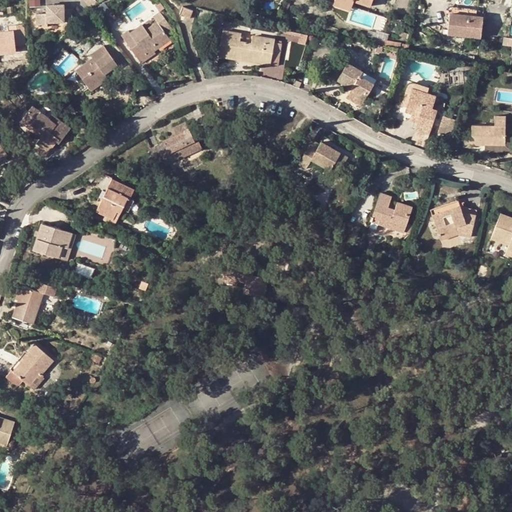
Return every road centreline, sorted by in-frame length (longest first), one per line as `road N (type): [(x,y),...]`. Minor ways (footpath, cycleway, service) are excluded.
road 1 (residential): [(511,186),(396,153),(275,93),(205,90),(151,115),(23,204),(0,270)]
road 2 (track): [(511,295),(388,329),(316,315),(272,293)]
road 3 (track): [(511,396),(454,460),(433,511)]
